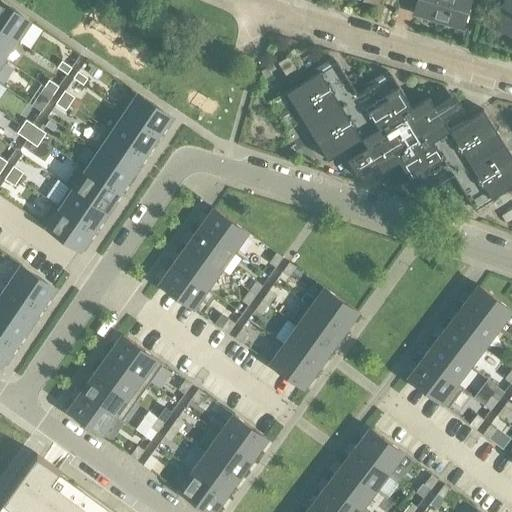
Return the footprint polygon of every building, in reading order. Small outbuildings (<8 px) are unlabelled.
[(0,0),(0,28),(20,42),(33,23),(0,0)] [(419,0),(415,14),(436,20),(437,18),(463,26),(470,0),(419,0)] [(511,0),(506,0),(498,30),(511,34),(511,0)] [(0,28),(0,56),(7,61),(8,61),(4,58),(15,41),(19,43),(20,42),(0,28)] [(295,50),(287,55),(289,58),(296,69),(300,75),(307,70),(295,50)] [(289,58),(279,65),(286,75),(296,69),(289,58)] [(446,123),(466,111),(455,94),(435,106),(430,98),(413,108),(392,74),(358,95),(338,61),(286,93),(329,161),(362,140),(367,148),(347,160),(358,177),(377,166),(383,174),(400,163),(421,197),(454,176),(475,210),(511,187),(511,155),(484,110),(451,131),(446,123)] [(73,69),(63,62),(58,69),(68,75),(73,69)] [(269,68),(262,72),(266,79),(273,75),(269,68)] [(88,80),(79,73),(74,79),(84,86),(88,80)] [(50,81),(45,88),(55,94),(60,88),(50,81)] [(51,101),(55,94),(45,88),(41,94),(51,101)] [(131,90),(118,110),(157,136),(171,117),(131,90)] [(61,98),(71,105),(76,98),(66,92),(61,98)] [(71,105),(61,98),(57,105),(67,112),(71,105)] [(110,130),(109,131),(145,155),(157,136),(118,110),(117,110),(125,116),(114,133),(110,130)] [(27,121),(23,127),(33,134),(37,127),(27,121)] [(18,134),(28,141),(33,134),(23,127),(18,134)] [(33,134),(43,141),(47,134),(37,127),(33,134)] [(109,131),(96,150),(132,174),(145,155),(109,131)] [(43,141),(33,134),(28,141),(38,147),(43,141)] [(80,165),(79,166),(119,193),(132,174),(96,150),(84,168),(80,165)] [(0,157),(0,166),(4,170),(9,163),(0,157)] [(79,166),(67,185),(106,212),(119,193),(79,166)] [(15,167),(10,174),(20,181),(25,174),(15,167)] [(20,181),(10,174),(6,180),(16,187),(20,181)] [(55,203),(54,204),(93,231),(106,212),(67,185),(66,186),(70,188),(58,206),(55,203)] [(41,223),(40,224),(80,251),(93,231),(54,204),(41,223)] [(215,209),(201,229),(234,252),(248,232),(215,209)] [(511,210),(502,217),(507,224),(511,220),(511,210)] [(201,229),(188,247),(220,270),(234,252),(201,229)] [(175,266),(207,289),(220,270),(188,247),(175,266)] [(277,254),(270,263),(277,268),(284,258),(277,254)] [(290,263),(283,273),(290,277),(297,268),(290,263)] [(193,308),(207,289),(175,266),(161,285),(193,308)] [(23,267),(9,286),(41,308),(54,288),(23,267)] [(250,292),(256,296),(263,287),(257,282),(250,292)] [(9,286),(0,299),(0,307),(28,327),(41,308),(9,286)] [(480,287),(466,306),(497,330),(511,311),(480,287)] [(305,302),(304,303),(344,332),(358,312),(326,289),(313,307),(305,302)] [(263,301),(270,306),(277,296),(270,291),(263,301)] [(256,296),(250,292),(243,301),(249,306),(256,296)] [(270,306),(263,301),(256,311),(263,315),(270,306)] [(331,350),(344,332),(304,303),(291,321),(331,350)] [(484,348),(497,330),(466,306),(452,324),(484,348)] [(0,334),(15,345),(28,327),(0,307),(0,334)] [(229,320),(223,330),(229,334),(236,325),(229,320)] [(331,350),(291,321),(290,322),(298,328),(286,345),(318,369),(331,350)] [(452,324),(438,342),(470,366),(484,348),(452,324)] [(236,339),(242,344),(249,334),(242,329),(236,339)] [(0,334),(0,363),(2,365),(15,345),(0,334)] [(110,356),(150,384),(164,365),(124,336),(110,356)] [(470,366),(438,342),(424,360),(464,390),(464,389),(457,383),(470,366)] [(318,369),(286,345),(272,365),(304,388),(318,369)] [(150,384),(110,356),(97,374),(137,403),(150,384)] [(464,390),(424,360),(410,379),(449,409),(464,390)] [(84,393),(124,421),(137,403),(97,374),(84,393)] [(186,380),(179,390),(186,395),(192,385),(186,380)] [(493,384),(479,402),(491,411),(505,393),(493,384)] [(199,390),(192,399),(199,404),(206,394),(199,390)] [(123,422),(124,421),(84,393),(70,412),(102,435),(115,417),(123,422)] [(498,416),(504,421),(511,411),(505,406),(498,416)] [(166,409),(159,418),(165,423),(172,413),(166,409)] [(235,416),(221,435),(253,458),(267,439),(235,416)] [(477,430),(484,421),(478,416),(471,425),(477,430)] [(158,432),(165,423),(159,418),(152,428),(158,433),(158,432)] [(179,418),(172,428),(178,433),(185,423),(179,418)] [(483,435),(490,440),(497,430),(491,425),(483,435)] [(178,433),(172,428),(165,438),(171,442),(178,433)] [(357,449),(389,472),(403,453),(372,429),(357,449)] [(208,454),(240,477),(253,458),(221,435),(208,454)] [(138,447),(131,456),(138,461),(145,451),(138,447)] [(389,472),(357,449),(343,467),(375,491),(389,472)] [(194,472),(226,495),(240,477),(208,454),(194,472)] [(3,503),(0,507),(0,511),(1,511),(117,511),(62,472),(60,470),(44,459),(38,455),(3,503)] [(144,466),(151,471),(158,461),(151,456),(144,466)] [(375,491),(343,467),(330,485),(365,511),(367,511),(362,508),(375,491)] [(214,511),(226,495),(194,472),(180,492),(208,511),(214,511)] [(432,476),(425,485),(431,490),(439,480),(432,476)] [(316,503),(327,511),(365,511),(330,485),(316,503)] [(445,485),(438,495),(444,500),(451,490),(445,485)] [(327,511),(316,503),(308,511),(327,511)] [(404,511),(414,511),(418,508),(411,503),(406,510),(404,511)]
